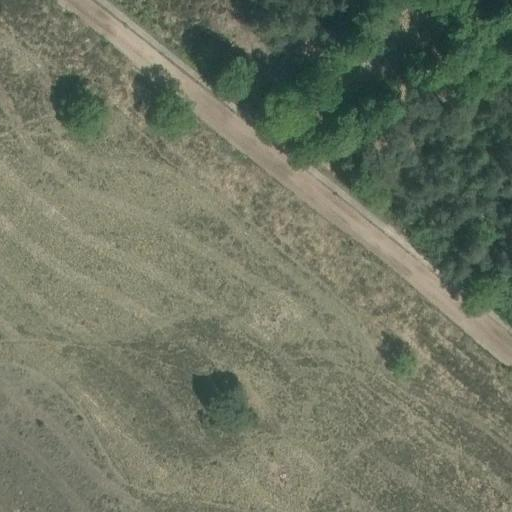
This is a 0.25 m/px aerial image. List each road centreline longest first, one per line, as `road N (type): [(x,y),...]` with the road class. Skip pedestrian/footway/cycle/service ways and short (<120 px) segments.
road 1 (track): [(262,146),(511,347)]
road 2 (track): [(77,0),(262,146)]
road 3 (track): [(272,138),(438,0)]
